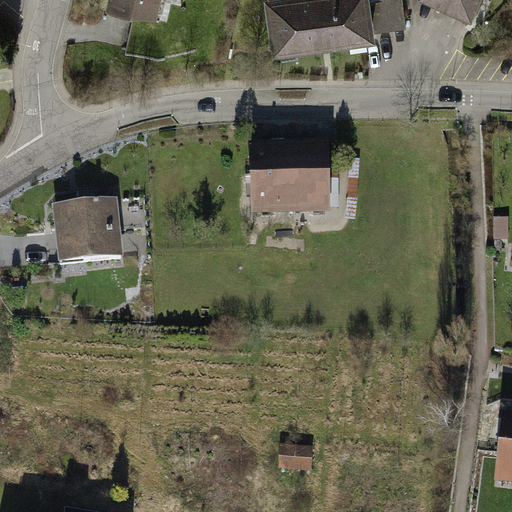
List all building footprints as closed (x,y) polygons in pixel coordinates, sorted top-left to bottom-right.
[(110,0),(108,8),(159,19),(163,0),(110,0)] [(264,0),(272,46),(407,26),(403,0),(264,0)] [(483,0),(426,0),(474,21),(483,0)] [(328,141),(247,143),(250,217),(328,214),(328,141)] [(116,200),(51,206),(56,264),(122,258),(116,200)] [(511,415),(502,414),(493,484),(511,486),(511,415)] [(313,447),(280,445),(278,470),(311,472),(313,447)]
